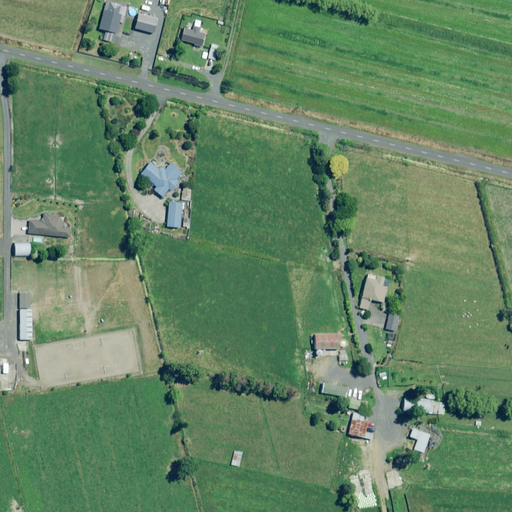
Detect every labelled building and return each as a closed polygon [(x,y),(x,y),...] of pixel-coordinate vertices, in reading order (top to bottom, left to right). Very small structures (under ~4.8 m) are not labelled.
[(119,23),(122,23),(127,6),(109,1),(106,11),(102,10),(97,29),(106,31),(106,32),(105,36),(103,41),(122,47),(126,33),(116,31),(119,23)] [(151,8),(140,6),(138,17),(148,19),(151,8)] [(153,22),(141,20),(139,29),(150,32),(153,22)] [(198,27),(191,25),(190,30),(182,28),(180,41),(194,43),(193,45),(201,47),(204,33),(198,32),(198,27)] [(217,50),(209,48),(207,58),(214,60),(217,50)] [(157,170),(148,163),(140,175),(156,187),(153,190),(162,197),(168,189),(170,190),(178,180),(176,179),(181,172),(168,163),(163,170),(159,167),(157,170)] [(190,188),(182,187),(181,199),(189,200),(190,188)] [(181,203),(168,202),(165,226),(178,228),(181,203)] [(54,214),(43,213),(42,221),(28,220),(27,233),(69,237),(70,227),(62,227),(62,223),(57,217),(53,217),(54,214)] [(28,255),(29,244),(13,243),(13,254),(28,255)] [(383,278),(366,274),(358,308),(367,310),(370,300),(382,303),(386,287),(381,286),(383,278)] [(30,340),(31,310),(19,309),(18,339),(30,340)] [(398,316),(389,314),(384,329),(394,331),(398,316)] [(338,349),(338,334),(313,334),(313,349),(338,349)] [(428,401),(403,398),(402,409),(427,412),(428,401)] [(359,401),(349,399),(347,408),(357,410),(359,401)] [(364,433),(367,422),(362,421),(363,415),(351,413),(349,419),(346,434),(363,438),(371,440),(372,434),(364,433)] [(414,438),(417,430),(411,428),(409,437),(414,438)] [(429,435),(419,431),(416,439),(417,440),(414,449),(423,452),(429,435)] [(366,468),(377,466),(373,442),(362,444),(349,447),(353,470),(366,468)] [(242,452),(233,450),(229,465),(238,467),(242,452)]
